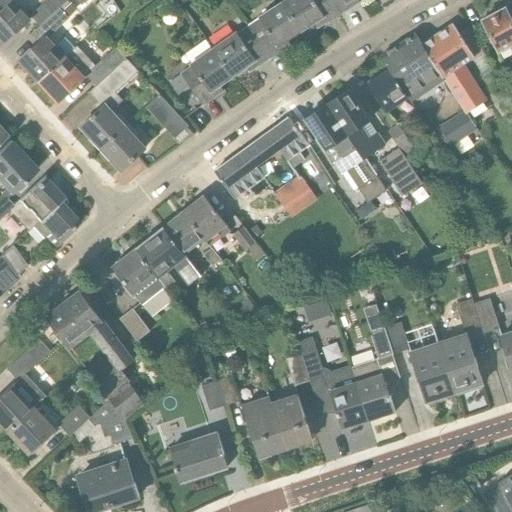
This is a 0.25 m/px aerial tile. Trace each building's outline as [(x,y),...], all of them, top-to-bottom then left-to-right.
[(0,0),(0,9),(9,0),(0,0)] [(13,0),(9,0),(0,9),(0,39),(4,43),(30,19),(13,0)] [(70,1),(69,0),(47,0),(31,16),(41,27),(61,9),(70,1)] [(318,28),(337,17),(328,0),(286,0),(283,2),(301,32),(315,23),(318,28)] [(328,0),(337,17),(355,6),(360,3),(358,0),(328,0)] [(288,40),(301,32),(283,2),(258,17),(259,19),(249,26),(270,59),(291,45),(288,40)] [(511,19),(507,11),(506,7),(483,19),(498,48),(496,49),(499,53),(511,47),(511,48),(511,19)] [(61,9),(41,27),(50,37),(70,18),(67,16),(61,9)] [(454,95),(463,108),(467,113),(487,100),(465,65),(476,58),(475,57),(453,24),(422,44),(445,81),(454,95)] [(250,73),(270,59),(249,26),(238,34),(237,32),(212,49),(233,77),(247,68),(250,73)] [(412,102),(445,81),(422,44),(416,34),(381,56),(391,70),(409,99),(410,98),(412,102)] [(21,62),(40,82),(67,57),(47,36),(36,46),(37,47),(21,62)] [(87,75),(97,86),(127,60),(116,48),(96,67),(78,46),(67,57),(40,82),(58,102),(87,75)] [(220,86),(233,77),(212,49),(191,64),(192,67),(182,74),(204,105),(224,91),(220,86)] [(102,149),(126,126),(112,111),(123,101),(116,93),(139,72),(127,60),(97,86),(90,93),(98,102),(94,105),(99,111),(82,127),(102,149)] [(387,113),(409,99),(391,70),(369,84),(387,113)] [(379,133),(378,134),(349,90),(330,103),(367,158),(387,145),(379,133)] [(160,95),(148,106),(169,128),(181,117),(160,95)] [(367,158),(330,103),(306,119),(326,150),(324,152),(333,164),(334,163),(341,175),(348,171),(369,202),(388,190),(367,158)] [(467,113),(463,108),(436,125),(449,145),(476,127),(467,113)] [(215,171),(236,200),(265,178),(258,168),(281,151),(293,169),(305,160),(300,153),(311,146),(290,117),(215,171)] [(388,131),(399,148),(407,159),(417,152),(399,124),(388,131)] [(126,126),(102,149),(122,170),(146,148),(144,145),(126,126)] [(14,206),(7,199),(38,170),(11,141),(0,150),(0,183),(6,190),(2,194),(0,196),(0,218),(10,209),(14,206)] [(423,183),(407,159),(399,148),(381,160),(404,195),(423,183)] [(294,218),(319,200),(302,176),(300,178),(299,176),(275,193),(294,218)] [(28,231),(35,225),(61,203),(65,199),(49,182),(45,177),(30,191),(19,201),(14,206),(10,209),(18,218),(17,219),(28,231)] [(232,231),(228,226),(205,196),(184,213),(205,240),(208,244),(221,234),(224,238),(232,231)] [(51,243),(55,246),(80,224),(61,203),(35,225),(51,243)] [(185,255),(205,240),(184,213),(164,228),(185,255)] [(256,262),(265,254),(244,227),(234,235),(256,262)] [(137,249),(160,279),(168,289),(181,278),(188,287),(202,276),(185,255),(164,228),(137,249)] [(3,254),(17,276),(27,266),(12,246),(3,254)] [(214,266),(222,259),(213,248),(205,254),(214,266)] [(137,297),(160,279),(137,249),(113,268),(135,295),(137,297)] [(0,272),(10,287),(19,278),(17,276),(3,254),(0,257),(0,272)] [(0,295),(0,296),(7,290),(10,287),(0,272),(0,295)] [(122,370),(133,361),(81,293),(48,319),(71,348),(91,333),(96,339),(94,341),(105,356),(87,370),(110,400),(125,420),(146,404),(129,382),(130,381),(122,370)] [(330,312),(326,298),(317,301),(322,315),(330,312)] [(465,331),(481,326),(474,304),(473,299),(457,305),(465,331)] [(474,304),(481,326),(484,334),(500,329),(490,299),(474,304)] [(139,341),(150,332),(133,309),(121,318),(139,341)] [(386,328),(395,354),(411,349),(402,322),(386,328)] [(379,359),(395,354),(386,328),(370,333),(379,359)] [(511,368),(511,331),(501,335),(511,368)] [(438,342),(455,392),(483,383),(467,333),(438,342)] [(316,350),(312,338),(298,343),(302,355),(316,350)] [(0,422),(8,432),(35,407),(43,399),(29,384),(27,379),(25,376),(51,352),(40,340),(7,370),(19,382),(0,398),(0,422)] [(426,401),(455,392),(438,342),(410,351),(426,401)] [(325,377),(316,350),(302,355),(310,381),(325,377)] [(295,386),(310,381),(302,355),(286,360),(295,386)] [(352,368),(354,373),(369,421),(396,412),(384,373),(379,359),(352,368)] [(325,377),(330,391),(343,430),(369,421),(354,373),(352,368),(325,377)] [(225,406),(241,401),(233,377),(218,382),(225,406)] [(225,406),(218,382),(207,385),(203,386),(211,411),(225,406)] [(272,402),(286,448),(312,440),(298,394),(272,402)] [(259,457),(286,448),(272,402),(270,396),(242,405),(259,457)] [(125,420),(110,400),(91,418),(89,420),(94,426),(100,424),(105,438),(112,435),(115,445),(133,439),(125,420)] [(91,418),(79,406),(59,425),(71,437),(89,420),(91,418)] [(35,407),(8,432),(28,453),(36,445),(37,447),(56,429),(35,407)] [(189,446),(172,452),(182,481),(228,467),(216,432),(188,441),(189,446)] [(127,458),(78,474),(90,511),(140,495),(127,458)] [(374,511),(375,511),(368,499),(346,511),(374,511)]
